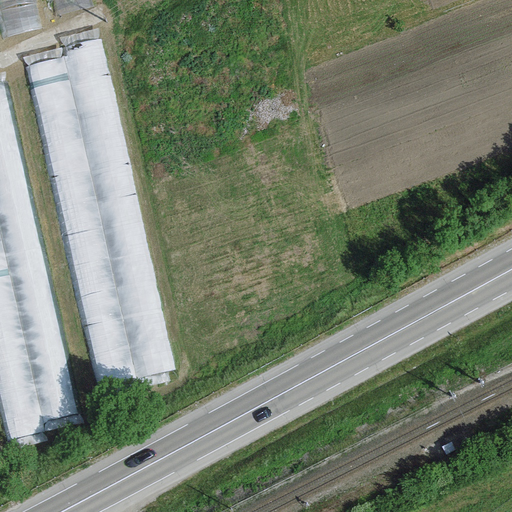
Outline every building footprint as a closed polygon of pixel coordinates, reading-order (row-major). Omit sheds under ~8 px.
[(0,0),(0,34),(1,40),(43,33),(37,0),(0,0)] [(56,0),(56,10),(95,9),(94,0),(56,0)] [(139,382),(178,373),(102,39),(63,48),(66,58),(137,373),(139,382)] [(98,381),(137,373),(66,58),(27,67),(98,381)] [(0,226),(45,426),(84,418),(8,82),(0,83),(0,226)] [(0,406),(9,444),(47,436),(45,426),(0,226),(0,406)]
